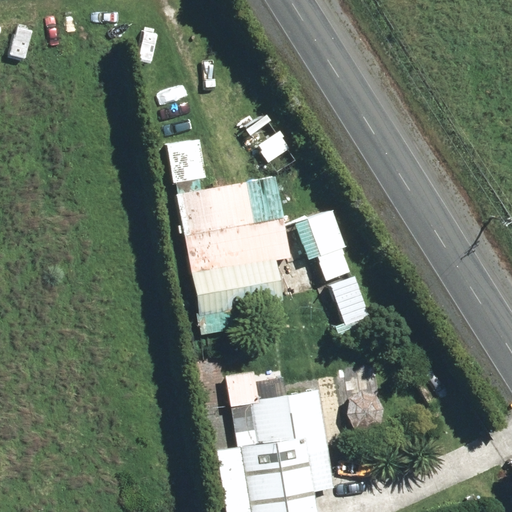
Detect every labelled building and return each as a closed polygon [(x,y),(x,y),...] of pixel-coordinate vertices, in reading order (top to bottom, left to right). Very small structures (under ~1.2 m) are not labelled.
[(264,113),(242,128),(273,173),(295,159),(264,113)] [(198,138),(165,144),(171,183),(204,178),(198,138)] [(289,258),(280,218),(251,223),(243,182),(174,195),(180,225),(176,226),(178,234),(181,233),(197,316),(253,305),(280,301),(274,260),(289,258)] [(329,209),(304,218),(318,256),(343,246),(329,209)] [(348,272),(340,249),(314,258),(322,281),(348,272)] [(366,316),(351,276),(327,284),(341,324),(366,316)] [(314,511),(311,491),(332,488),(316,389),(257,399),(251,368),(223,373),(235,446),(214,450),(224,511),(314,511)] [(346,398),(345,414),(351,429),(366,431),(378,425),(381,408),(373,394),(359,391),(346,398)]
